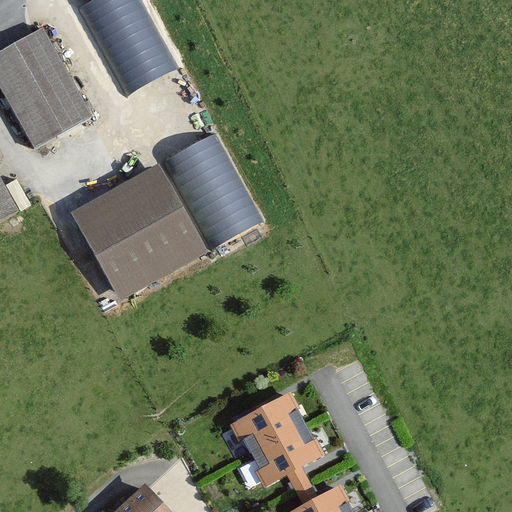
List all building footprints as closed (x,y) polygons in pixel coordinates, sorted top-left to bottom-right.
[(142,0),(96,0),(80,9),(128,97),(180,69),(142,0)] [(38,31),(0,50),(0,104),(21,145),(81,115),(38,31)] [(216,134),(164,162),(212,250),(264,222),(216,134)] [(153,167),(63,213),(107,298),(196,252),(153,167)] [(325,456),(290,393),(231,425),(266,488),(288,476),(303,468),(325,456)] [(318,497),(303,468),(288,476),(303,505),(318,497)] [(168,511),(144,485),(112,511),(168,511)] [(355,511),(340,485),(318,497),(303,505),(290,511),(355,511)]
